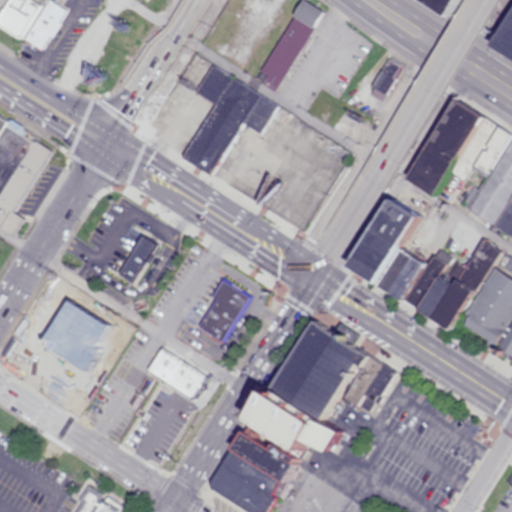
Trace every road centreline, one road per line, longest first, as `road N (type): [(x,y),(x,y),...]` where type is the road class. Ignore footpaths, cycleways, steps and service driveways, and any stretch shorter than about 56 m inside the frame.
road 1 (primary): [(332,246),(485,0)]
road 2 (primary): [(166,511),(317,276)]
road 3 (secondary): [(317,276),(105,141)]
road 4 (secondary): [(195,511),(0,385)]
road 5 (secondary): [(511,402),(317,276)]
road 6 (primary): [(105,141),(0,304)]
road 7 (secondary): [(105,141),(0,74)]
